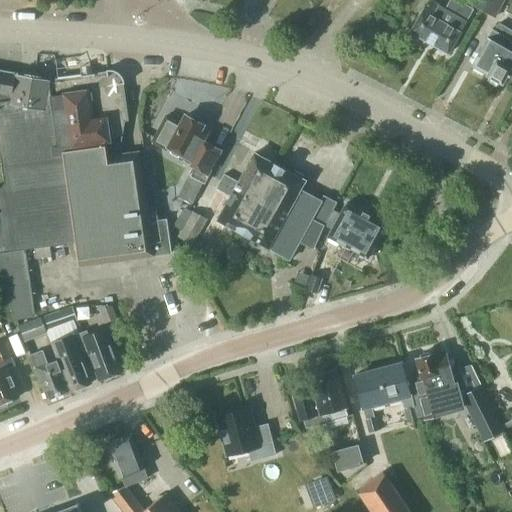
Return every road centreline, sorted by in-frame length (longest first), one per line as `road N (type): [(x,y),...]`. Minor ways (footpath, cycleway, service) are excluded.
road 1 (tertiary): [(0,448),(123,399),(190,358),(410,297),(511,218)]
road 2 (tertiary): [(511,200),(501,178),(295,75),(223,51),(117,36)]
